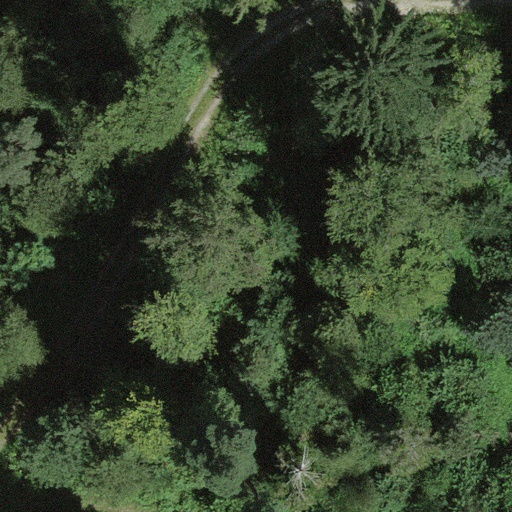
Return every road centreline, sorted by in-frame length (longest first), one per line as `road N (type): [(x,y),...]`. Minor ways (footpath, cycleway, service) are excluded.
road 1 (track): [(296,0),(253,24),(214,72),(102,291),(0,420)]
road 2 (track): [(0,507),(70,501),(153,511)]
